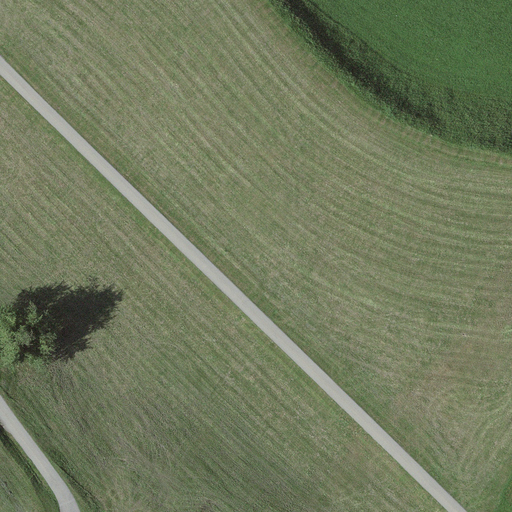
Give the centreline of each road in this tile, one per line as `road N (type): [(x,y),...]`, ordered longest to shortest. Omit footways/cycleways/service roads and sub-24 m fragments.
road 1 (unclassified): [(0,48),(460,511)]
road 2 (unclassified): [(0,399),(69,511)]
